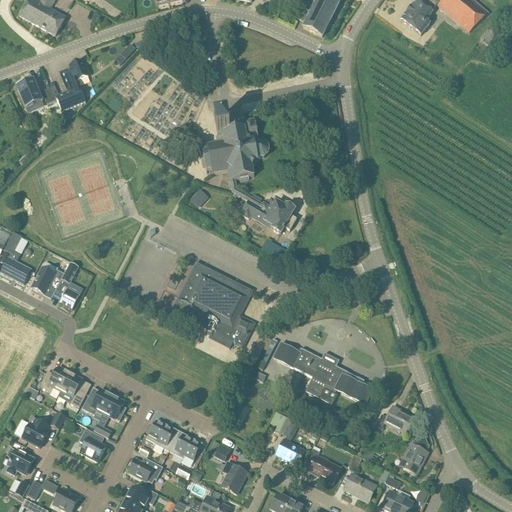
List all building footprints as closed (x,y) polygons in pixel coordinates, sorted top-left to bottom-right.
[(29,0),(21,17),(41,28),(47,17),(45,16),(47,13),(46,13),(48,9),(40,5),(42,0),(29,0)] [(42,0),(40,5),(48,9),(46,13),(47,13),(45,16),(47,17),(41,28),(57,37),(67,18),(51,10),(56,0),(42,0)] [(322,38),(338,7),(324,0),(317,0),(311,14),(303,10),(298,20),(306,24),(303,29),(322,38)] [(445,0),(443,2),(440,0),(421,0),(420,2),(419,2),(403,22),(423,36),(433,25),(429,22),(435,13),(434,13),(440,6),(471,34),(490,15),(473,0),(445,0)] [(511,40),(496,24),(494,25),(480,39),(498,57),(510,46),(508,44),(511,40)] [(131,46),(120,56),(125,61),(135,51),(131,46)] [(88,78),(82,62),(68,68),(69,70),(59,74),(64,86),(65,86),(68,93),(55,98),(61,114),(85,104),(78,88),(77,83),(88,78)] [(42,101),(34,83),(25,86),(25,85),(17,88),(26,110),(34,107),(33,105),(42,101)] [(56,102),(50,89),(42,93),(47,106),(56,102)] [(231,193),(244,201),(247,197),(237,192),(235,182),(254,178),(253,169),(257,163),(257,161),(264,159),(267,156),(268,152),(268,148),(265,145),(260,144),(255,145),(254,139),(257,139),(254,124),(253,121),(244,123),(243,119),(228,121),(227,120),(214,122),(217,135),(218,135),(218,136),(216,139),(216,142),(220,144),(211,146),(211,145),(210,144),(209,143),(208,143),(207,143),(206,144),(205,144),(205,145),(205,146),(205,147),(206,152),(202,153),(206,172),(211,171),(212,176),(228,173),(229,183),(231,193)] [(32,156),(29,153),(19,163),(23,166),(32,156)] [(198,191),(189,202),(196,208),(203,201),(204,202),(207,199),(198,191)] [(247,197),(244,201),(247,203),(240,216),(249,221),(250,219),(280,236),(284,229),(290,233),(297,221),(291,217),(294,212),(285,206),(284,208),(270,201),(266,208),(247,197)] [(287,253),(276,247),(270,257),(281,264),(287,253)] [(31,272),(8,260),(1,274),(24,286),(31,272)] [(59,305),(72,311),(80,296),(68,290),(79,269),(70,264),(64,276),(56,291),(53,296),(61,300),(59,305)] [(197,265),(180,299),(171,317),(211,337),(210,339),(226,347),(229,341),(237,346),(242,335),(247,338),(253,326),(238,318),(241,314),(236,311),(239,305),(244,307),(251,293),(197,265)] [(64,276),(56,271),(54,276),(42,270),(32,290),(44,297),(49,288),(56,291),(64,276)] [(297,354),(281,346),(274,360),(293,370),(312,379),(305,393),(332,407),(337,396),(335,395),(336,393),(343,396),(343,395),(357,402),(356,403),(364,407),(371,391),(362,386),(364,382),(336,368),(339,362),(324,355),(322,361),(301,351),(297,354)] [(61,393),(70,376),(58,369),(53,380),(46,376),(39,389),(51,395),(54,390),(61,393)] [(266,378),(258,374),(258,375),(255,380),(263,384),(266,378)] [(82,382),(70,376),(61,393),(68,397),(65,403),(76,409),(83,396),(77,392),(82,382)] [(97,413),(103,416),(114,396),(107,393),(106,395),(101,392),(96,402),(89,398),(82,411),(95,418),(97,413)] [(114,396),(103,416),(115,422),(115,421),(119,424),(123,416),(119,414),(124,404),(119,401),(120,399),(114,396)] [(415,420),(392,409),(387,419),(381,416),(376,428),(382,431),(385,425),(400,433),(401,430),(408,434),(415,420)] [(300,425),(276,413),(270,425),(276,429),(275,432),(280,434),(279,435),(292,441),(300,425)] [(65,418),(58,414),(51,427),(58,431),(65,418)] [(49,428),(36,421),(32,427),(30,426),(26,433),(25,432),(22,439),(23,439),(22,441),(40,450),(48,435),(45,434),(49,428)] [(146,441),(155,446),(166,426),(157,421),(146,441)] [(112,434),(98,426),(94,433),(108,441),(112,434)] [(166,426),(155,446),(169,453),(178,436),(174,433),(175,431),(175,432),(175,431),(166,426)] [(100,439),(86,431),(80,444),(85,446),(80,455),(98,465),(106,449),(97,444),(100,439)] [(178,436),(169,453),(183,461),(184,458),(193,440),(184,435),(184,436),(183,438),(178,436)] [(428,447),(425,438),(414,442),(415,446),(414,448),(411,447),(403,463),(406,464),(403,470),(416,477),(427,455),(424,453),(427,448),(428,447)] [(195,442),(193,440),(184,458),(194,463),(203,446),(199,444),(195,442)] [(305,453),(284,442),(276,457),(298,468),(305,453)] [(214,457),(219,446),(213,443),(208,454),(214,457)] [(218,450),(214,458),(225,463),(231,451),(220,446),(218,450)] [(140,453),(148,458),(152,452),(144,447),(140,453)] [(34,462),(11,450),(6,458),(12,461),(8,468),(9,468),(7,474),(15,478),(18,472),(26,477),(34,462)] [(320,454),(313,450),(306,464),(312,467),(309,473),(333,486),(341,470),(317,458),(320,454)] [(362,460),(354,456),(348,469),(356,473),(362,460)] [(149,469),(135,462),(129,474),(147,484),(147,483),(152,486),(155,481),(156,482),(163,470),(152,464),(149,469)] [(179,466),(173,463),(169,471),(175,474),(179,466)] [(247,475),(227,464),(223,473),(228,476),(221,488),(237,496),(247,475)] [(192,473),(186,470),(182,478),(188,481),(192,473)] [(376,489),(352,476),(344,491),(368,504),(376,489)] [(401,484),(388,478),(385,485),(397,491),(401,484)] [(187,483),(180,480),(177,486),(183,490),(187,483)] [(43,488),(34,483),(26,497),(35,502),(43,488)] [(192,483),(189,490),(195,494),(199,487),(192,483)] [(29,487),(22,484),(16,495),(23,499),(29,487)] [(126,502),(143,511),(147,504),(153,507),(158,496),(146,490),(143,495),(132,490),(126,502)] [(72,511),(79,500),(61,491),(53,507),(62,511),(72,511)] [(421,491),(418,502),(426,504),(429,494),(421,491)] [(409,511),(413,505),(389,493),(381,510),(386,511),(409,511)] [(285,511),(290,503),(278,496),(270,511),(285,511)] [(174,510),(177,511),(229,511),(230,510),(208,498),(200,511),(196,511),(178,502),(176,507),(174,510)] [(143,511),(126,502),(120,511),(143,511)] [(173,511),(174,510),(176,507),(169,503),(165,511),(167,511),(173,511)] [(290,503),(285,511),(301,511),(303,509),(290,503)]
